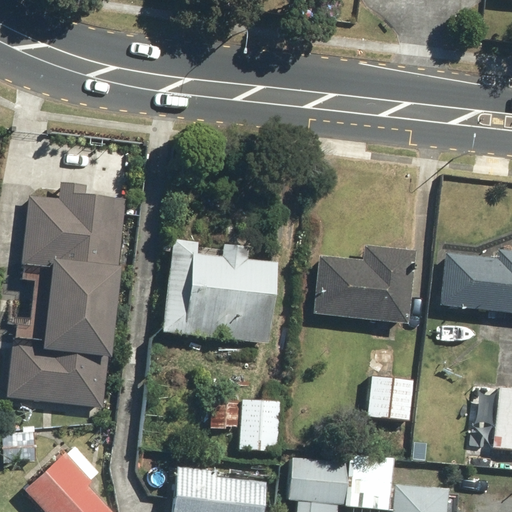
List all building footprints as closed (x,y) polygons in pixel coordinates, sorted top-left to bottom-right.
[(114,277),(120,202),(84,199),(85,187),(55,185),(53,201),(21,198),(15,269),(31,270),(26,323),(6,321),(0,393),(0,401),(95,409),(107,276),(114,277)] [(312,259),(306,317),(398,328),(407,253),(357,248),(356,264),(312,259)] [(162,255),(154,336),(260,347),(268,266),(239,263),(240,252),(216,249),(215,260),(162,255)] [(439,256),(432,309),(511,318),(511,255),(490,253),(488,262),(439,256)] [(405,383),(365,379),(361,421),(401,425),(405,383)] [(511,392),(465,386),(457,451),(486,455),(486,451),(511,454),(511,392)] [(205,399),(204,431),(231,433),(233,400),(205,399)] [(274,404),(237,401),(233,453),(271,456),(274,404)] [(0,435),(0,465),(30,465),(29,435),(0,435)] [(103,511),(81,488),(86,483),(62,457),(18,498),(31,511),(103,511)] [(390,463),(342,458),(341,466),(285,460),(281,504),(291,504),(289,511),(319,511),(320,507),(337,508),(337,510),(354,511),(440,511),(442,492),(387,487),(390,463)] [(168,471),(163,511),(255,511),(258,486),(209,481),(209,475),(168,471)]
